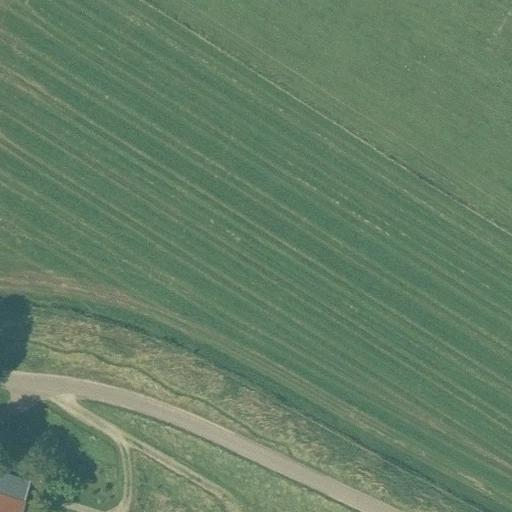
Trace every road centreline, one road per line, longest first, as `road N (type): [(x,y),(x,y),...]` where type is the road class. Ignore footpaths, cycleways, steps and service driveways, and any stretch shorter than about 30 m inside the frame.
road 1 (unclassified): [(381,511),(158,409),(0,379)]
road 2 (track): [(39,382),(216,493)]
